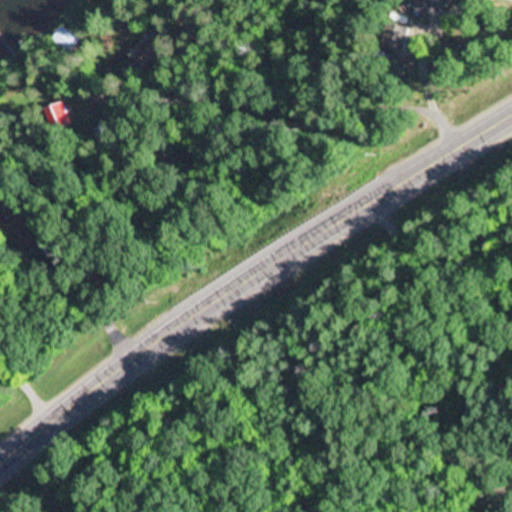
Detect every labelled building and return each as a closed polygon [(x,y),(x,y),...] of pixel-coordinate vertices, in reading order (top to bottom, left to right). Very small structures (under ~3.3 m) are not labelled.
[(431,22),(453,0),(416,0),(413,4),(431,22)] [(80,41),(62,27),(52,40),(70,54),(80,41)] [(171,46),(159,30),(128,56),(140,71),(171,46)] [(52,133),(71,127),(63,103),(44,110),(52,133)] [(121,146),(114,123),(92,129),(99,152),(121,146)]
